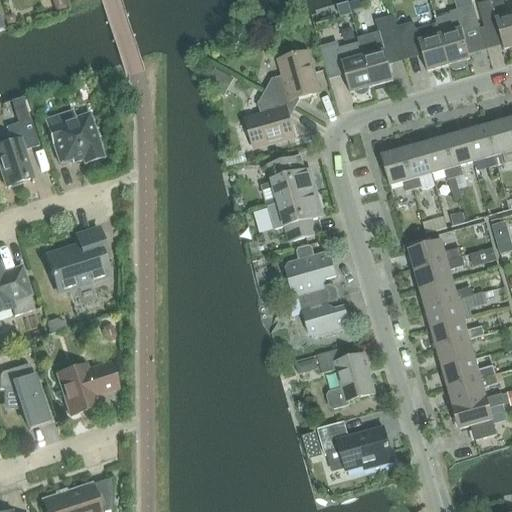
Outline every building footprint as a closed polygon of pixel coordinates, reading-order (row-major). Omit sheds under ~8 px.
[(61,0),(51,0),(55,12),(65,9),(61,0)] [(511,16),(508,18),(502,0),(498,0),(478,6),(485,29),(497,26),(504,52),(511,49),(511,16)] [(350,15),(350,13),(348,5),(338,7),(337,7),(340,18),(350,15)] [(436,25),(448,67),(450,67),(451,69),(455,71),(465,68),(466,65),(466,62),(470,61),(463,35),(480,31),(473,7),(435,18),(436,25)] [(12,16),(4,18),(6,26),(15,24),(12,16)] [(448,67),(436,25),(415,31),(413,24),(396,29),(402,52),(419,47),(427,73),(448,67)] [(385,57),(402,52),(396,29),(379,34),(357,40),(359,46),(371,89),(393,83),(385,57)] [(336,46),(319,51),(326,74),(342,69),(350,95),(354,94),(357,97),(361,98),(365,96),(368,93),(369,90),(371,89),(359,46),(338,52),(336,46)] [(265,93),(295,110),(300,100),(319,95),(307,54),(278,62),(283,78),(272,81),(265,93)] [(224,97),(233,80),(215,70),(206,87),(224,97)] [(289,120),(295,110),(265,93),(257,106),(260,117),(245,121),(253,150),(294,139),(289,120)] [(68,122),(66,115),(45,122),(59,166),(71,162),(72,165),(83,161),(84,166),(103,159),(89,116),(68,122)] [(12,189),(20,186),(22,183),(33,180),(24,152),(39,148),(30,121),(6,129),(11,144),(0,147),(0,171),(5,189),(9,188),(12,189)] [(502,156),(511,153),(511,142),(506,122),(485,128),(497,168),(505,166),(502,156)] [(489,170),(497,168),(485,128),(464,134),(473,164),(486,161),(489,170)] [(460,168),(473,164),(464,134),(444,140),(455,180),(463,177),(460,168)] [(447,182),(455,180),(444,140),(423,146),(432,176),(444,172),(447,182)] [(419,180),(432,176),(423,146),(402,152),(413,191),(421,189),(419,180)] [(405,193),(413,191),(402,152),(380,158),(389,188),(403,184),(405,193)] [(278,206),(316,195),(310,172),(298,175),(294,160),(267,167),(278,206)] [(316,195),(278,206),(267,209),(274,231),(284,228),(289,244),(316,237),(311,221),(323,218),(316,195)] [(461,215),(451,218),(454,228),(464,225),(461,215)] [(444,219),(434,222),(437,233),(447,230),(444,219)] [(506,224),(492,228),(496,241),(509,238),(506,224)] [(109,279),(102,259),(107,257),(99,233),(76,240),(79,249),(46,260),(51,274),(49,275),(51,280),(53,279),(57,294),(78,287),(79,289),(109,279)] [(414,272),(462,259),(459,250),(444,254),(441,243),(409,252),(414,272)] [(297,251),(295,254),(298,262),(313,258),(311,250),(308,248),(297,251)] [(299,306),(327,298),(329,305),(334,303),(338,297),(334,287),(329,284),(324,284),(327,281),(336,279),(330,259),(324,255),(313,258),(298,262),(288,265),(285,272),(290,291),(296,294),(299,306)] [(420,293),(453,283),(450,272),(464,268),(462,259),(414,272),(420,293)] [(3,279),(0,271),(0,314),(12,311),(14,319),(34,312),(21,270),(7,275),(8,277),(3,279)] [(426,312),(473,299),(471,289),(456,294),(453,283),(420,293),(426,312)] [(431,332),(464,323),(472,321),(470,313),(471,310),(486,306),(484,296),(473,299),(426,312),(431,332)] [(327,298),(299,306),(308,336),(315,339),(341,332),(349,325),(345,310),(335,313),(330,310),(329,305),(327,298)] [(56,320),(46,323),(50,335),(67,329),(65,324),(56,320)] [(437,352),(470,342),(469,342),(484,338),(482,329),(467,333),(464,323),(431,332),(437,352)] [(103,328),(101,332),(104,341),(108,344),(113,342),(115,337),(112,329),(108,326),(103,328)] [(442,371),(475,362),(470,342),(437,352),(442,371)] [(347,362),(344,350),(317,357),(322,375),(337,371),(343,390),(328,394),(326,398),(329,410),(333,412),(348,407),(347,403),(374,396),(363,357),(347,362)] [(314,360),(305,363),(308,373),(317,370),(314,360)] [(486,380),(496,378),(493,368),(478,372),(475,362),(442,371),(448,391),(481,382),(481,381),(486,379),(486,380)] [(118,391),(110,365),(87,372),(86,367),(56,376),(70,418),(99,409),(96,398),(118,391)] [(39,390),(38,390),(37,390),(37,389),(31,371),(31,370),(30,369),(29,368),(28,368),(27,367),(26,367),(24,367),(1,375),(0,375),(0,392),(0,393),(1,394),(3,394),(3,392),(16,392),(29,432),(49,425),(39,396),(39,390)] [(453,410),(486,400),(483,390),(498,386),(496,378),(486,380),(486,379),(481,381),(481,382),(448,391),(453,410)] [(511,393),(501,396),(501,397),(504,407),(509,405),(510,406),(511,405),(511,393)] [(459,432),(471,428),(475,444),(497,438),(492,422),(489,411),(504,407),(501,397),(501,396),(486,400),(453,410),(459,432)] [(348,439),(344,423),(317,431),(324,456),(339,451),(346,474),(364,469),(365,472),(393,464),(383,429),(348,439)] [(315,435),(302,439),(306,455),(320,451),(315,435)] [(112,511),(113,480),(91,487),(91,486),(89,486),(90,487),(44,502),(42,502),(45,511),(112,511)]
